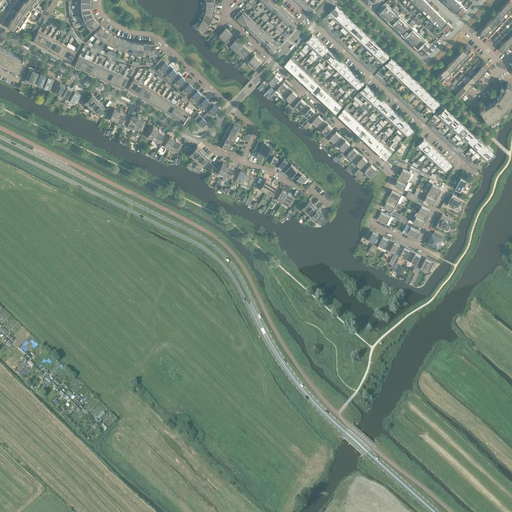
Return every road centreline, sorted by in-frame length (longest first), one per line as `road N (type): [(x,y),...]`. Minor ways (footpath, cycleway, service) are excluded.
road 1 (tertiary): [(322,411),(271,342),(242,282),(206,240),(0,136)]
road 2 (tertiary): [(0,147),(213,256),(284,369),(322,411)]
road 3 (residential): [(417,246),(370,222),(394,173),(273,62)]
road 4 (residential): [(230,106),(198,137),(0,33)]
road 5 (residential): [(460,159),(312,20)]
road 6 (residential): [(230,106),(153,33),(105,17),(99,0)]
road 7 (tertiary): [(434,511),(322,411)]
road 8 (track): [(0,331),(103,431)]
road 9 (residential): [(370,11),(425,62),(460,25)]
